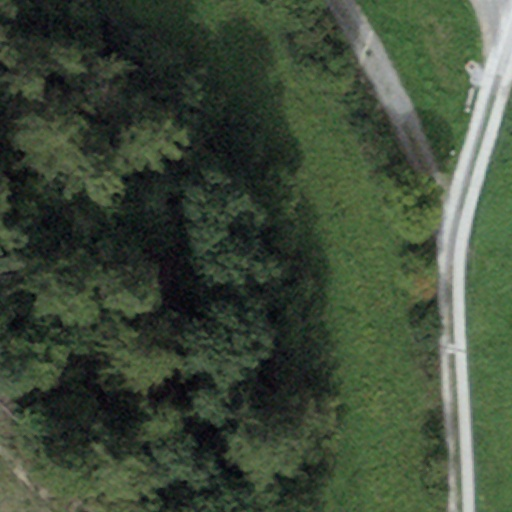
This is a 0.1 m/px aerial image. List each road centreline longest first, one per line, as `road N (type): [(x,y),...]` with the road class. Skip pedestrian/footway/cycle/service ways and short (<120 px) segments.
road 1 (track): [(511,112),(486,196),(481,511)]
road 2 (track): [(486,196),(329,0)]
